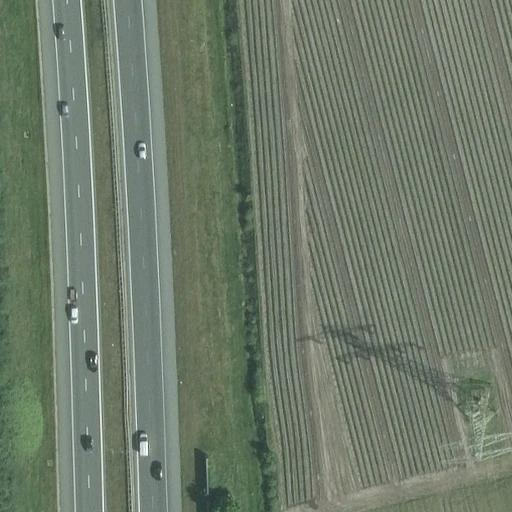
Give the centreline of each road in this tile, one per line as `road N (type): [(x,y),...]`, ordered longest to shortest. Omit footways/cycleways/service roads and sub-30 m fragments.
road 1 (motorway): [(157,511),(131,0)]
road 2 (motorway): [(55,0),(80,511)]
